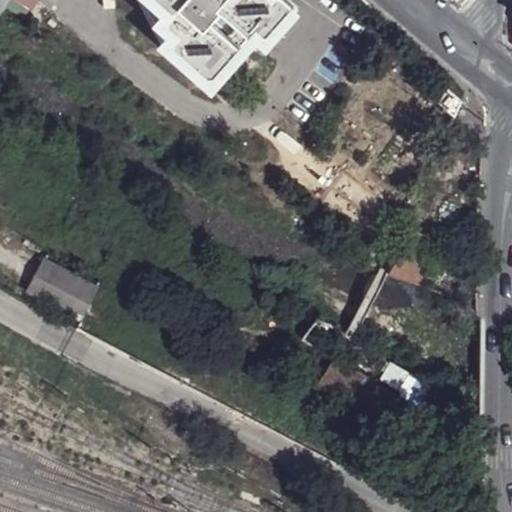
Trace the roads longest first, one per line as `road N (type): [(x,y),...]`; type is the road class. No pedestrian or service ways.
road 1 (tertiary): [(511,506),(499,436),(500,301)]
road 2 (tertiary): [(500,301),(494,209),(511,108)]
